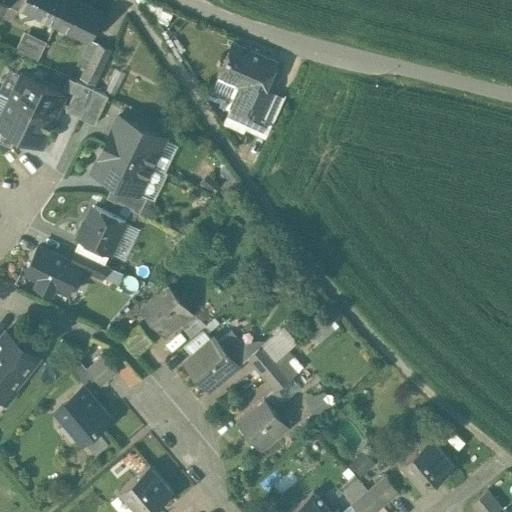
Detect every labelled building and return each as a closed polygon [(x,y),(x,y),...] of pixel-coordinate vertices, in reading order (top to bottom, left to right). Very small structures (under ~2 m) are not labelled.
[(3,0),(3,1),(19,9),(21,5),(20,5),(22,0),(3,0)] [(65,0),(22,0),(20,5),(21,5),(55,22),(65,0)] [(103,10),(83,0),(65,0),(55,22),(90,38),(103,10)] [(46,41),(25,31),(16,50),(37,60),(46,41)] [(276,61),(232,42),(220,71),(243,82),(233,104),(233,105),(258,116),(269,91),(264,89),(276,61)] [(98,43),(81,78),(96,85),(113,50),(98,43)] [(21,72),(10,96),(54,116),(65,93),(21,72)] [(94,87),(80,116),(94,122),(108,94),(94,87)] [(269,91),(258,116),(233,105),(228,115),(267,132),(283,97),(273,92),(273,93),(269,91)] [(10,96),(0,117),(0,124),(32,140),(44,136),(54,116),(10,96)] [(165,136),(119,114),(105,141),(152,163),(165,136)] [(152,163),(105,141),(92,169),(114,180),(139,191),(152,163)] [(139,191),(114,180),(107,196),(139,211),(147,195),(139,191)] [(125,220),(93,204),(77,234),(110,250),(125,220)] [(72,260),(39,244),(26,270),(39,276),(36,283),(52,290),(55,284),(68,290),(80,264),(72,260)] [(107,264),(77,249),(72,260),(80,264),(102,275),(107,264)] [(123,272),(114,268),(110,278),(118,282),(123,272)] [(120,287),(136,294),(144,277),(127,270),(120,287)] [(167,283),(140,306),(165,335),(192,312),(167,283)] [(139,323),(122,337),(136,354),(154,339),(139,323)] [(0,395),(6,401),(15,389),(12,387),(38,354),(6,329),(0,337),(0,395)] [(265,341),(263,343),(277,359),(291,348),(277,331),(265,341)] [(247,344),(241,341),(233,332),(219,343),(238,366),(246,357),(263,343),(265,341),(258,341),(247,344)] [(213,337),(186,360),(210,389),(238,366),(219,343),(213,337)] [(263,343),(246,357),(260,374),(277,359),(263,343)] [(260,374),(284,402),(315,376),(291,348),(277,359),(260,374)] [(104,352),(87,367),(101,384),(118,369),(104,352)] [(83,384),(56,407),(84,440),(85,439),(83,436),(93,427),(96,430),(96,429),(111,417),(83,384)] [(265,397),(237,420),(262,450),(289,426),(265,397)] [(85,439),(84,440),(96,455),(109,444),(96,429),(85,439)] [(431,435),(400,461),(424,489),(454,464),(431,435)] [(365,449),(351,462),(361,473),(375,460),(365,449)] [(150,463),(120,489),(139,511),(148,511),(174,490),(150,463)] [(399,491),(385,474),(368,488),(382,505),(399,491)] [(368,488),(351,503),(358,511),(373,511),(382,505),(368,488)] [(487,488),(470,502),(478,511),(493,511),(502,505),(487,488)] [(332,511),(313,489),(285,511),(332,511)]
